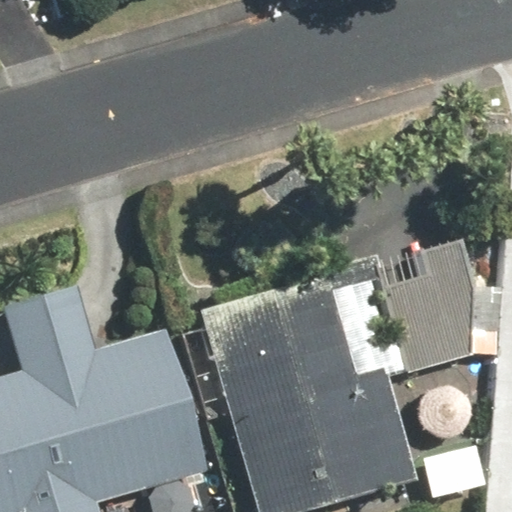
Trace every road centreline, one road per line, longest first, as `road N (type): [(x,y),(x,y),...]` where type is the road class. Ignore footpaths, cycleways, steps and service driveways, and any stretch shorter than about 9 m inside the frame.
road 1 (residential): [(511,6),(0,151)]
road 2 (unknown): [(511,17),(477,287),(465,511)]
